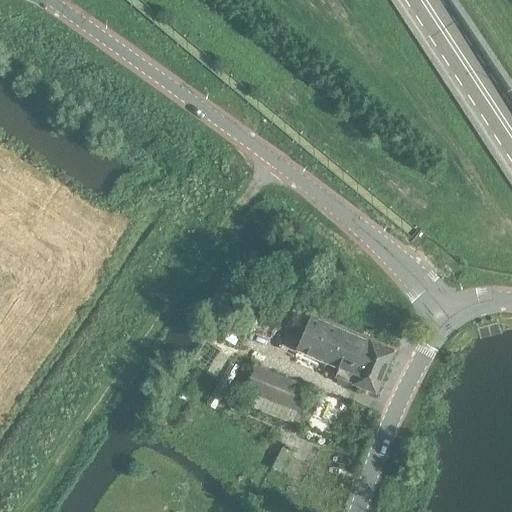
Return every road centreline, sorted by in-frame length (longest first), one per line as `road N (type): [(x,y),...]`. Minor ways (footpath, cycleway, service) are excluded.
road 1 (unclassified): [(448,317),(398,259),(54,0)]
road 2 (track): [(26,511),(218,230),(276,165)]
road 3 (tertiary): [(358,511),(402,395),(448,317)]
road 4 (primary): [(419,0),(511,142)]
